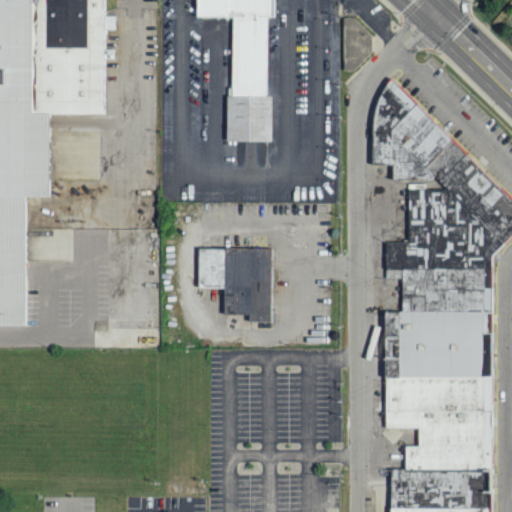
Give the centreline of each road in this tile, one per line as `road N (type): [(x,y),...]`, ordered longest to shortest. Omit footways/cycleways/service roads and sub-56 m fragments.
road 1 (residential): [(359,511),(358,96),(436,15)]
road 2 (primary): [(511,92),(419,0)]
